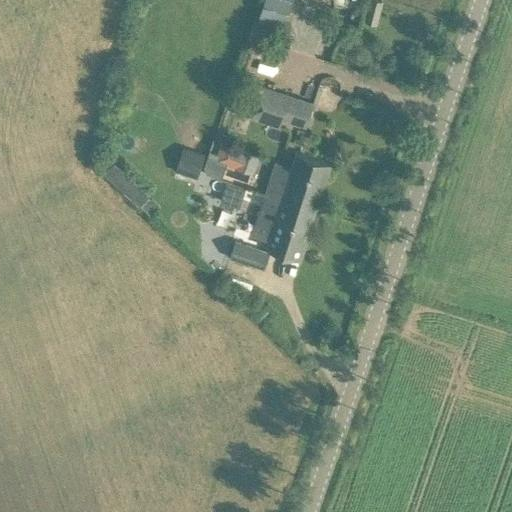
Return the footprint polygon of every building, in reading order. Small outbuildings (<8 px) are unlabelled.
[(274,24),(280,5),(264,0),(258,19),(274,24)] [(380,11),(383,1),(380,0),(369,0),(367,7),(380,11)] [(282,118),(306,126),(314,102),(258,83),(247,116),(280,126),(282,118)] [(210,150),(204,167),(215,177),(222,179),(226,165),(235,168),(235,166),(253,173),(260,155),(221,139),(217,152),(210,150)] [(174,170),(196,176),(203,152),(181,145),(174,170)] [(264,246),(271,249),(281,252),(300,258),(331,163),(297,152),(281,199),(265,194),(253,234),(266,239),(264,246)] [(120,168),(109,179),(126,195),(137,184),(120,168)] [(271,251),(235,240),(230,258),(265,268),(271,251)]
